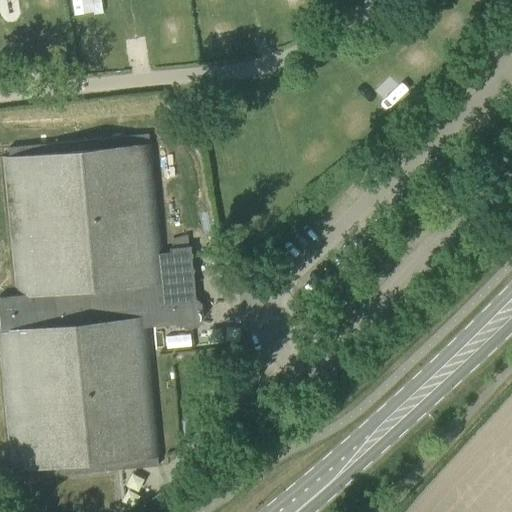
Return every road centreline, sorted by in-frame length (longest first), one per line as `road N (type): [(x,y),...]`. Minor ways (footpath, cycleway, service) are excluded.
road 1 (secondary): [(511,291),(269,511)]
road 2 (secondary): [(308,511),(511,325)]
